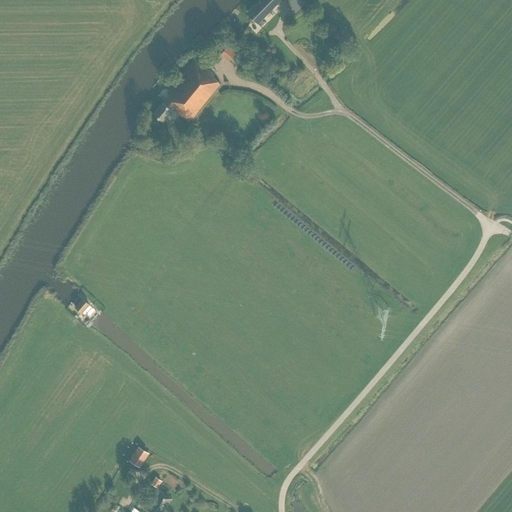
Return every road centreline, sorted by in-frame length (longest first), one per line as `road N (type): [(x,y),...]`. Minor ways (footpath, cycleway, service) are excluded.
road 1 (unclassified): [(282,511),(291,476),(464,275),(488,232),(477,214)]
road 2 (track): [(283,493),(265,489),(91,337)]
road 3 (track): [(294,113),(340,112),(477,214)]
